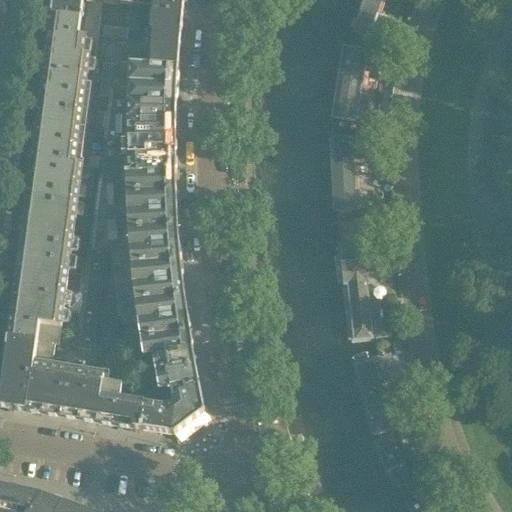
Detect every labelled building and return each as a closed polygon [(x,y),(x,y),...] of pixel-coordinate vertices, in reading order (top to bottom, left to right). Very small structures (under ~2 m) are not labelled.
[(54,0),(54,8),(53,8),(52,17),(53,17),(48,53),(95,59),(100,23),(82,20),(84,2),(84,0),(54,0)] [(153,11),(155,0),(84,0),(84,2),(102,4),(103,4),(153,11)] [(182,25),(184,0),(155,0),(153,11),(151,33),(154,33),(151,67),(178,69),(181,34),(182,34),(182,25)] [(381,9),(389,9),(389,1),(381,1),(381,9)] [(104,27),(103,37),(127,41),(128,31),(104,27)] [(118,44),(115,64),(124,65),(126,45),(118,44)] [(81,166),(84,148),(95,59),(48,53),(24,230),(74,236),(83,166),(81,166)] [(99,97),(109,98),(113,66),(103,65),(99,97)] [(178,69),(151,67),(113,65),(113,66),(109,98),(109,102),(176,105),(178,75),(178,69)] [(357,105),(365,105),(365,97),(357,97),(357,105)] [(176,140),(176,110),(176,105),(109,102),(104,139),(176,140)] [(176,158),(176,140),(104,139),(101,155),(96,155),(93,159),(92,168),(100,169),(99,176),(176,175),(176,158)] [(177,210),(177,192),(176,175),(99,176),(94,213),(177,210)] [(357,201),(365,201),(365,193),(357,193),(357,201)] [(180,245),(179,228),(177,210),(94,213),(89,250),(112,253),(116,248),(180,245)] [(67,290),(74,236),(24,230),(17,284),(67,290)] [(183,280),(181,262),(180,245),(116,248),(112,253),(115,286),(183,280)] [(193,349),(188,315),(122,322),(118,318),(115,286),(112,253),(89,250),(83,291),(77,290),(75,304),(82,305),(76,349),(117,356),(128,357),(140,360),(147,358),(193,349)] [(188,315),(185,297),(183,280),(115,286),(118,318),(122,322),(188,315)] [(59,347),(67,290),(17,284),(9,340),(7,348),(8,349),(1,403),(0,408),(16,411),(25,413),(25,412),(27,413),(34,364),(52,366),(55,346),(59,347)] [(365,297),(373,297),(373,289),(365,289),(365,297)] [(193,349),(147,358),(150,376),(196,367),(193,349)] [(128,357),(117,356),(116,364),(126,366),(128,357)] [(141,432),(147,395),(134,393),(136,377),(124,378),(52,366),(34,364),(27,413),(134,430),(134,431),(141,432)] [(196,367),(150,376),(153,394),(199,385),(196,367)] [(381,385),(389,385),(389,377),(381,377),(381,385)] [(199,385),(153,394),(147,395),(141,432),(174,437),(205,414),(200,385),(199,385)] [(413,489),(421,489),(421,481),(413,481),(413,489)] [(0,511),(2,507),(18,511),(31,511),(41,496),(0,487),(0,511)] [(57,511),(62,504),(41,496),(31,511),(57,511)]
